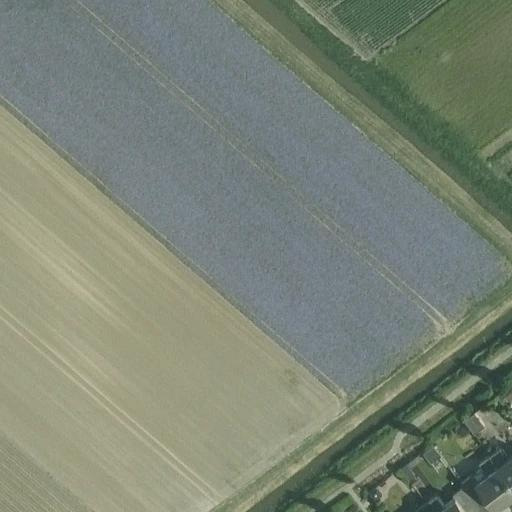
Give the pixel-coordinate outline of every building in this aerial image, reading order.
[(484,425),(474,411),(464,419),(474,432),(484,425)] [(489,454),(511,484),(511,454),(508,457),(500,446),(489,454)] [(472,474),(460,482),(463,486),(482,511),(485,511),(494,505),(495,507),(511,494),(511,484),(489,454),(479,462),(484,469),(474,477),(472,474)] [(425,501),(433,511),(482,511),(463,486),(452,494),(455,497),(444,505),(436,494),(425,501)] [(433,511),(425,501),(415,509),(416,511),(433,511)]
